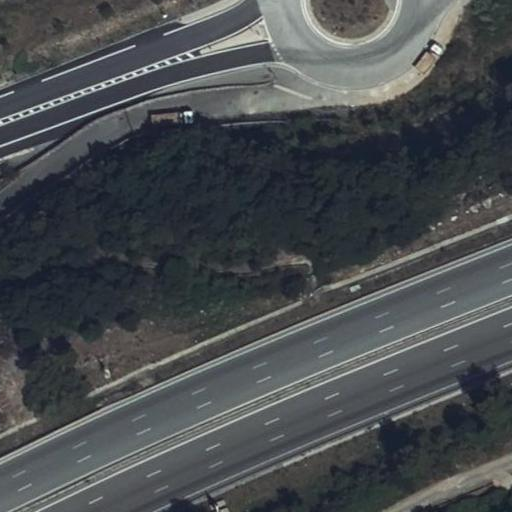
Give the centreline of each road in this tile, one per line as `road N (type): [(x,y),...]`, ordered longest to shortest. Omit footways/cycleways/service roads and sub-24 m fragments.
road 1 (motorway): [(511,271),(268,369),(0,493)]
road 2 (motorway): [(91,511),(511,334)]
road 3 (motorway): [(0,137),(181,72),(301,51)]
road 4 (motorway): [(265,0),(209,30),(0,107)]
road 5 (secondary): [(301,51),(325,64),(362,67),(396,50),(416,19)]
road 6 (track): [(396,511),(511,459)]
